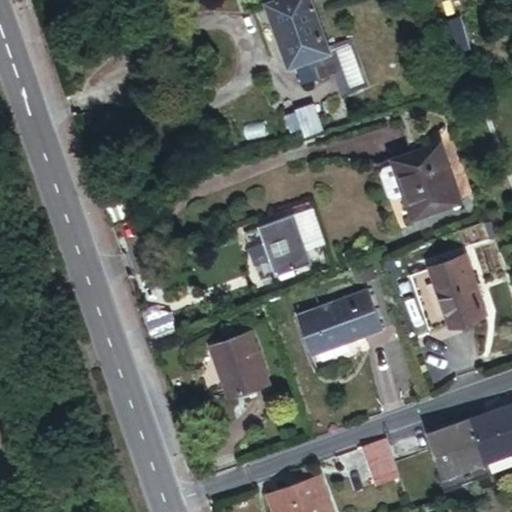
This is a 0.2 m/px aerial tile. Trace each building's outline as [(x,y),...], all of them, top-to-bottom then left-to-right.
[(305,0),(278,0),(264,5),(285,68),(290,66),(297,87),(331,74),(323,52),(305,0)] [(468,48),(458,20),(445,24),(454,53),(468,48)] [(342,45),(323,52),(331,74),(340,99),(359,92),(342,45)] [(440,144),(392,160),(394,165),(405,197),(413,222),(460,206),(440,144)] [(405,197),(394,165),(384,169),(382,174),(389,197),(395,200),(405,197)] [(126,199),(99,208),(105,224),(132,215),(126,199)] [(309,211),(288,219),(301,255),(322,247),(309,211)] [(288,219),(255,230),(272,278),(305,266),(301,255),(288,219)] [(462,257),(429,268),(449,328),(482,317),(462,257)] [(368,291),(297,315),(311,356),(382,331),(368,291)] [(167,319),(141,328),(146,343),(172,334),(167,319)] [(248,336),(207,349),(224,400),(265,386),(248,336)] [(511,407),(427,437),(442,481),(485,466),(511,456),(511,407)] [(384,441),(360,449),(370,478),(386,473),(389,483),(397,480),(384,441)] [(442,481),(435,483),(440,495),(489,478),(485,466),(442,481)] [(386,473),(370,478),(373,488),(389,483),(386,473)] [(266,496),(267,500),(292,491),(295,490),(298,490),(300,491),(302,494),(303,497),(320,492),(317,479),(266,496)] [(326,511),(320,492),(303,497),(302,494),(300,491),(298,490),(295,490),(292,491),(267,500),(271,511),(326,511)]
